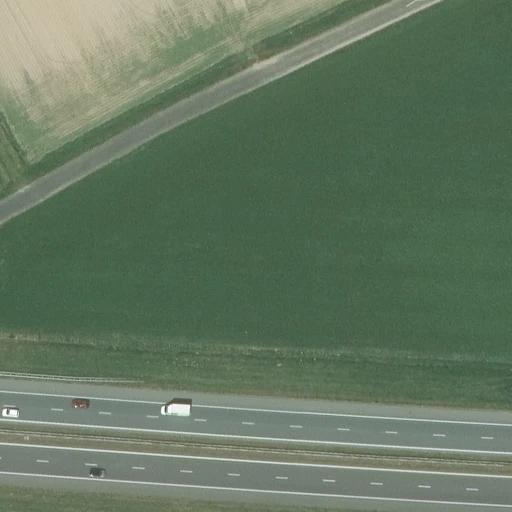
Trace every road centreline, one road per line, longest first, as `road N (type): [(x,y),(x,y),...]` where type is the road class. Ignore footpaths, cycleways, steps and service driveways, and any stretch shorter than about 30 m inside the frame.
road 1 (motorway): [(511,443),(0,407)]
road 2 (motorway): [(0,458),(511,491)]
road 3 (unclassified): [(0,213),(255,76),(419,0)]
